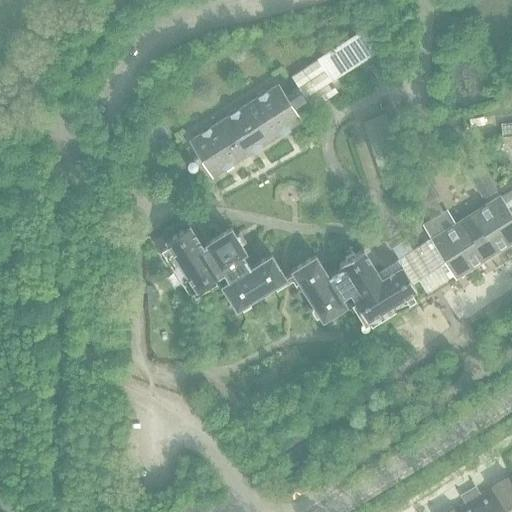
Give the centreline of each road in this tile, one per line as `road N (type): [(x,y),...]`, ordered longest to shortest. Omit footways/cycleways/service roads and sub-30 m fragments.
road 1 (secondary): [(330,511),(511,392)]
road 2 (residential): [(399,511),(511,437)]
